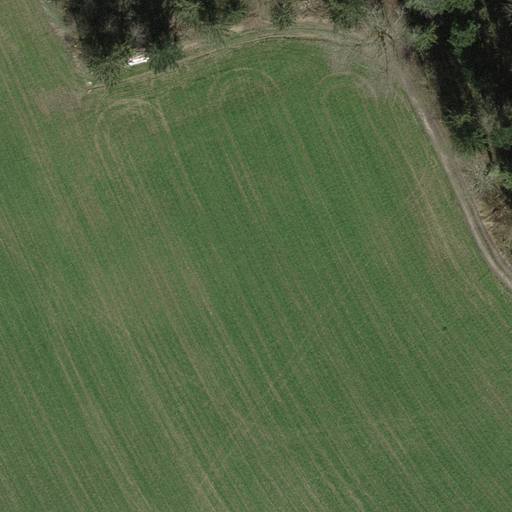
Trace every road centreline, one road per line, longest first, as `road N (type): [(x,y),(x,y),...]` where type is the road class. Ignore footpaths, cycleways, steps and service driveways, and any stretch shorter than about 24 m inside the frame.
road 1 (track): [(408,76),(332,32),(290,34),(103,79)]
road 2 (track): [(408,76),(485,268),(511,297)]
